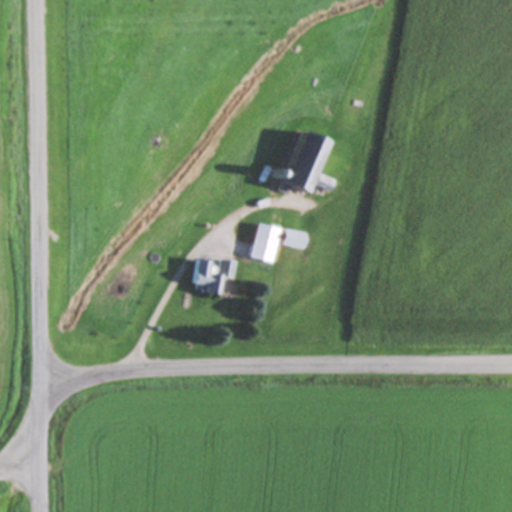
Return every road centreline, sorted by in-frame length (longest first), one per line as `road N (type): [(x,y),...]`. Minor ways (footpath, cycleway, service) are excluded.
road 1 (residential): [(0,490),(40,474),(160,365),(511,367)]
road 2 (residential): [(40,511),(31,0)]
road 3 (residential): [(160,365),(38,364)]
